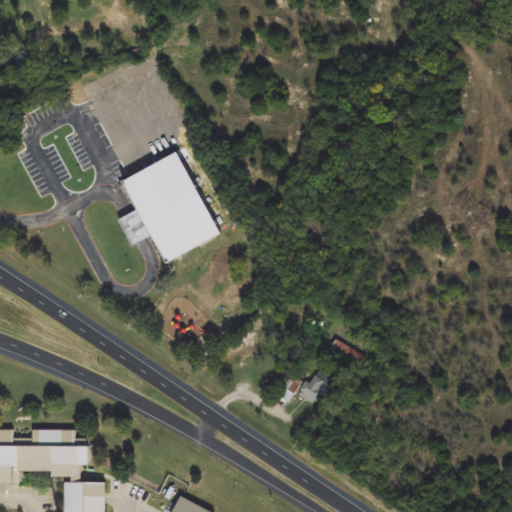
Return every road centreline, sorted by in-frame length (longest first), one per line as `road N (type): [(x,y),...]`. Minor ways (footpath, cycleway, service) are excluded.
road 1 (primary): [(351,511),(0,269)]
road 2 (primary): [(109,381),(331,511)]
